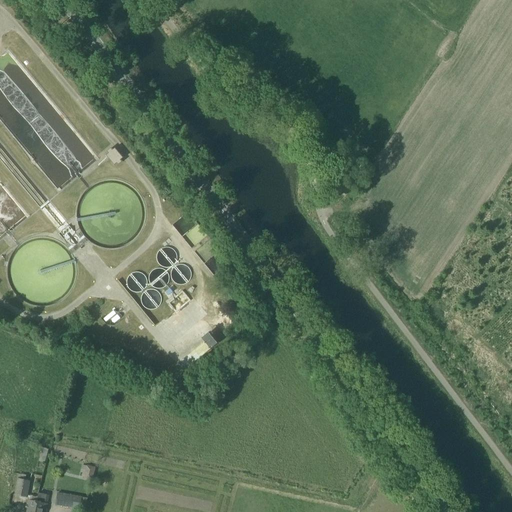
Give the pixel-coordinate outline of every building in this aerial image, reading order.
[(106,155),(114,165),(123,158),(114,148),(106,155)] [(72,226),(66,228),(66,226),(60,228),(65,243),(76,240),(72,226)] [(152,283),(144,289),(148,294),(156,289),(152,283)] [(113,309),(107,312),(110,320),(117,318),(113,309)] [(178,364),(184,371),(217,344),(211,336),(178,364)] [(38,462),(44,464),(48,450),(42,449),(38,462)] [(37,471),(35,480),(40,481),(43,469),(40,468),(39,472),(37,471)] [(15,495),(27,497),(31,479),(19,477),(15,495)] [(55,506),(79,510),(79,508),(84,509),(86,500),(81,499),(81,498),(58,493),(55,506)] [(36,502),(33,511),(45,511),(47,504),(49,496),(38,494),(36,502)] [(33,511),(36,502),(27,500),(25,511),(33,511)]
